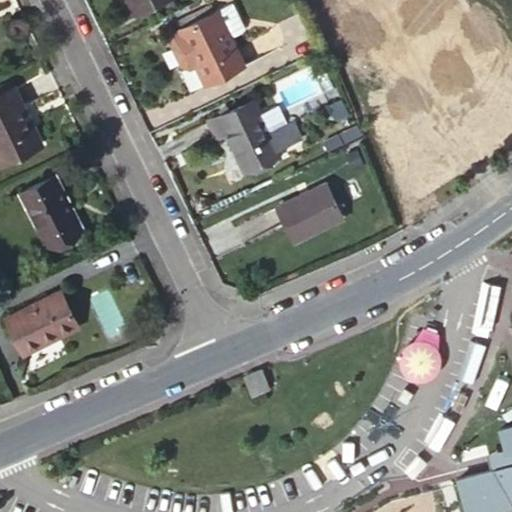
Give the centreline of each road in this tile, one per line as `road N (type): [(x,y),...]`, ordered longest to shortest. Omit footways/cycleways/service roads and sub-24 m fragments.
road 1 (residential): [(217,359),(49,0)]
road 2 (residential): [(217,359),(347,305),(511,206)]
road 3 (residential): [(0,450),(217,359)]
